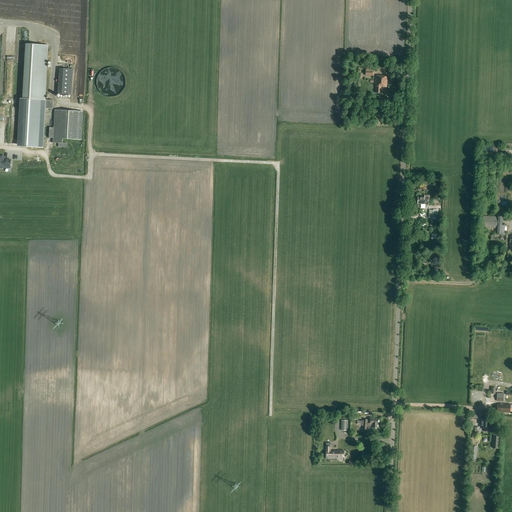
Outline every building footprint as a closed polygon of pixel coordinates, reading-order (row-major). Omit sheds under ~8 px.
[(43,101),(45,47),(26,46),(21,148),(41,149),(43,110),(51,110),(51,102),(43,101)] [(96,83),(96,87),(98,90),(100,94),(103,96),(107,97),(111,98),(115,97),(118,96),(122,94),(124,90),(125,87),(126,83),(126,80),(124,76),(122,73),(119,71),(116,69),(112,68),(108,68),(104,69),(101,72),(98,75),(96,79),(96,83)] [(60,69),(58,94),(71,95),(73,70),(60,69)] [(375,87),(376,87),(376,93),(381,94),(381,91),(383,91),(383,87),(387,88),(387,76),(376,76),(375,87)] [(83,112),(55,110),(54,128),(47,127),(46,133),(49,133),(49,138),(53,138),(53,143),(61,143),(63,143),(63,139),(81,140),(83,112)] [(5,159),(5,156),(0,155),(0,168),(4,169),(4,168),(10,168),(11,160),(5,159)] [(418,197),(418,204),(429,205),(429,196),(424,195),(424,198),(418,197)] [(498,217),(483,217),(482,228),(497,229),(497,234),(506,235),(506,226),(502,226),(502,222),(503,222),(503,217),(498,217)] [(497,405),(497,412),(510,413),(510,404),(498,404),(498,405),(497,405)] [(368,420),(363,419),(363,421),(361,420),(360,426),(362,426),(362,429),(369,430),(369,426),(372,426),(372,428),(377,428),(377,424),(378,424),(378,419),(374,419),(374,418),(370,418),(369,424),(367,424),(368,420)] [(491,419),(480,419),(480,427),(482,427),(482,432),(490,432),(490,425),(491,425),(491,419)] [(339,458),(344,458),(344,451),(338,450),(338,451),(333,451),(330,451),(330,446),(326,446),(326,458),(339,459),(339,458)]
